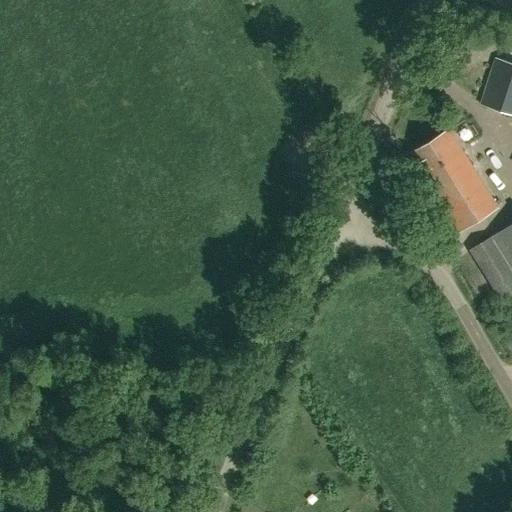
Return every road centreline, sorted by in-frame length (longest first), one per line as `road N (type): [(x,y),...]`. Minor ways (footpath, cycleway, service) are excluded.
road 1 (unclassified): [(218,511),(335,221)]
road 2 (unclassified): [(511,396),(430,265),(405,246),(335,221)]
road 3 (unclassified): [(335,221),(432,0)]
